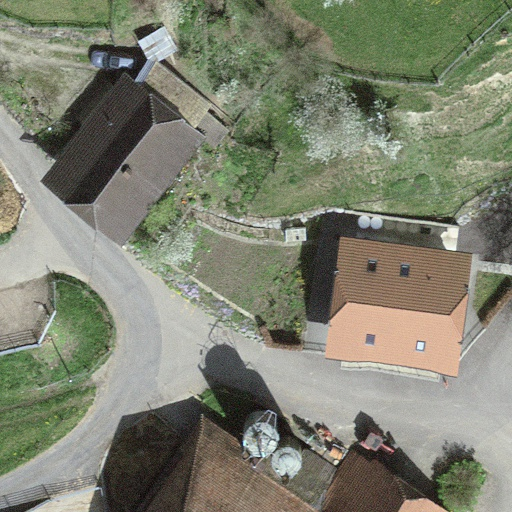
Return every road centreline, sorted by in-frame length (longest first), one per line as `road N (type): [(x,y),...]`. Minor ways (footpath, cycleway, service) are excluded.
road 1 (unclassified): [(0,498),(99,428),(128,394),(149,340),(122,288),(0,150)]
road 2 (track): [(511,460),(251,366),(149,340)]
